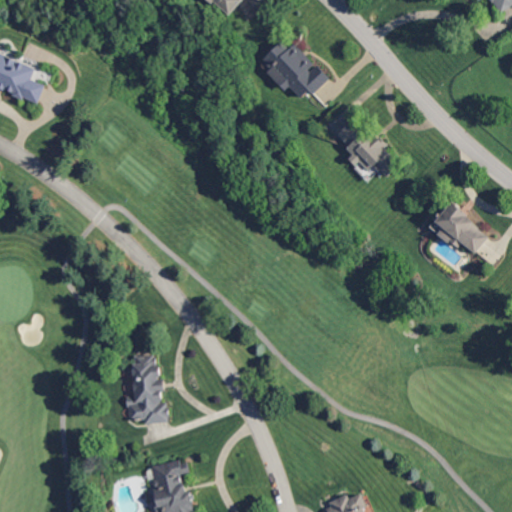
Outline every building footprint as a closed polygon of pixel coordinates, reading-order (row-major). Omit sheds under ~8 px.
[(244,0),(239,6),(234,12),(232,14),(226,9),(217,1),(216,1),(215,2),(212,0),(244,0)] [(511,0),(511,8),(503,14),(495,2),(494,3),(491,0),(483,0),(482,1),(481,0),(511,0)] [(294,48),(298,44),(308,54),(310,56),(318,65),(312,71),(313,72),(320,66),(321,66),(333,79),(332,80),(318,94),(317,94),(313,90),(304,98),(293,87),(288,91),(271,73),(278,67),(273,67),(269,62),(269,59),(286,42),(287,41),(293,48),(294,48)] [(44,84),(48,86),(47,89),(47,90),(42,101),(41,102),(41,104),(27,98),(26,100),(15,95),(16,93),(7,89),(6,89),(2,87),(0,86),(0,51),(5,54),(6,54),(20,60),(20,61),(22,62),(23,62),(35,67),(39,69),(38,71),(34,79),(39,82),(44,84)] [(369,131),(371,129),(376,134),(378,133),(379,135),(382,137),(383,138),(384,137),(391,145),(388,147),(399,159),(398,161),(402,165),(390,176),(384,169),(381,171),(377,166),(372,171),(364,162),(363,161),(358,165),(353,159),(357,155),(350,149),(353,146),(342,135),(345,132),(357,121),(359,120),(369,131)] [(471,215),(469,217),(477,223),(476,224),(481,228),(480,230),(490,238),(477,254),(464,244),(460,248),(453,243),(452,244),(431,227),(445,210),(447,212),(455,202),(471,215)] [(157,356),(159,356),(159,366),(163,365),(164,379),(167,379),(167,384),(168,387),(168,388),(168,391),(165,391),(165,400),(163,400),(163,403),(170,402),(170,408),(171,422),(169,422),(165,422),(148,423),(147,420),(132,421),(132,420),(132,418),(132,407),(129,407),(129,405),(129,396),(130,396),(137,396),(136,366),(136,365),(136,364),(138,364),(137,356),(138,356),(139,356),(140,356),(155,355),(156,355),(157,355),(157,356)] [(183,463),(188,462),(189,462),(190,463),(192,473),(185,475),(187,485),(188,487),(188,488),(189,491),(189,492),(193,491),(198,511),(159,511),(156,501),(159,501),(159,500),(157,493),(156,489),(160,488),(159,485),(155,468),(154,467),(155,466),(164,464),(182,460),(183,463)] [(371,507),(367,509),(368,511),(330,511),(330,510),(334,508),(335,508),(333,503),(350,495),(352,498),(365,493),(366,497),(371,507)]
